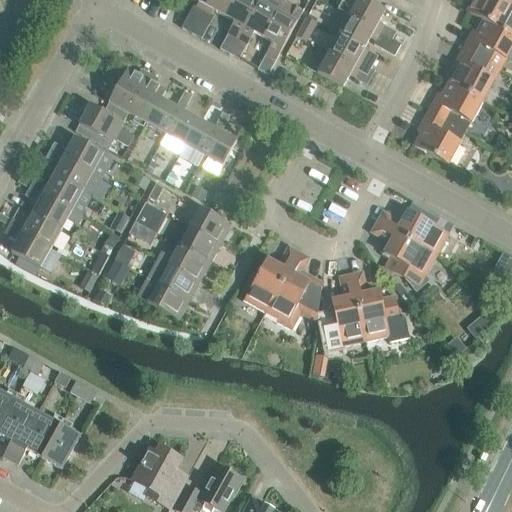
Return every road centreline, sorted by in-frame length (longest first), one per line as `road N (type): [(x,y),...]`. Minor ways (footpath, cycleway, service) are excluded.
road 1 (residential): [(309,511),(235,428),(152,427),(137,434),(71,511)]
road 2 (residential): [(385,165),(337,254),(273,218),(319,130)]
road 3 (residential): [(319,130),(96,8)]
road 4 (residential): [(367,155),(421,52),(438,0)]
road 5 (residential): [(511,235),(385,165)]
road 6 (residential): [(27,125),(96,8)]
